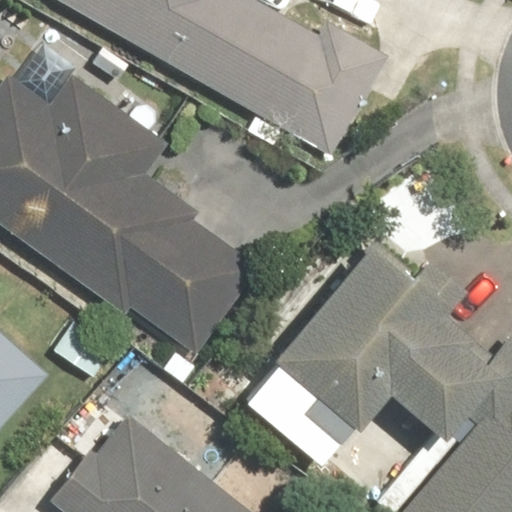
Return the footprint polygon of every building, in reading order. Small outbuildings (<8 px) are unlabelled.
[(41,0),(325,157),(379,59),(313,22),(305,36),(240,0),(41,0)] [(0,85),(0,229),(190,358),(249,271),(182,225),(188,215),(143,184),(167,148),(61,77),(38,112),(0,85)] [(390,282),(357,251),(254,364),(293,400),(280,414),(325,456),(373,404),(421,448),(479,384),(448,355),(459,343),(424,311),(450,283),(417,253),(390,282)] [(118,346),(72,315),(47,351),(93,382),(118,346)] [(511,334),(502,326),(472,362),(511,395),(511,334)] [(0,419),(41,375),(0,336),(0,419)] [(459,461),(443,447),(388,511),(511,511),(511,418),(503,411),(459,461)] [(245,511),(118,415),(44,511),(245,511)]
